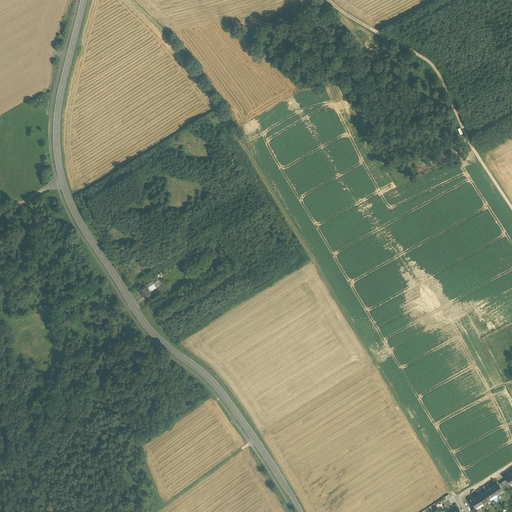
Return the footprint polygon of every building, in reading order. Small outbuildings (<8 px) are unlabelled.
[(164,283),(156,288),(159,293),(167,288),(164,283)] [(144,298),(151,293),(146,286),(139,291),(144,298)] [(499,483),(498,482),(491,487),(495,493),(502,488),(499,483)] [(495,493),(491,487),(484,491),(485,492),(489,497),(495,493)] [(489,498),(485,492),(478,496),(482,502),(489,498)] [(482,502),(478,496),(471,501),(475,507),(482,502)]
